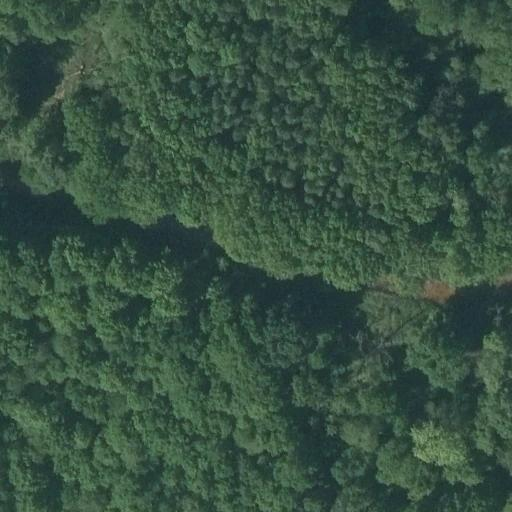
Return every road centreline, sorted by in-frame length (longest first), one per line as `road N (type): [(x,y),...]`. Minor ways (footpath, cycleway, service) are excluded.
road 1 (track): [(511,320),(394,321),(0,207)]
road 2 (track): [(0,153),(261,226),(265,0)]
road 3 (track): [(346,511),(258,328),(270,282)]
